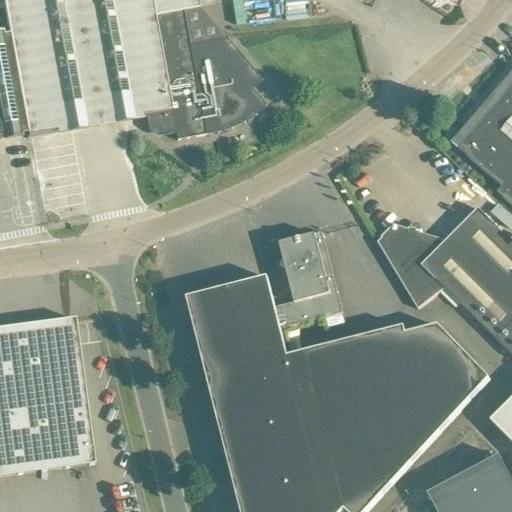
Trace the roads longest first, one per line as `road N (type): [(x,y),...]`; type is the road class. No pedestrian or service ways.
road 1 (unclassified): [(495,0),(356,128),(267,187),(110,244)]
road 2 (unclassified): [(174,511),(110,244)]
